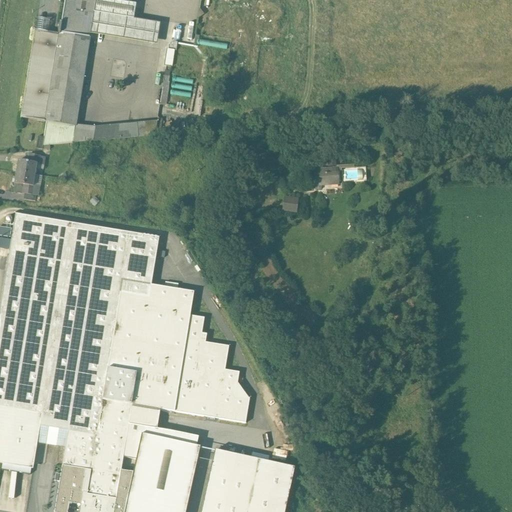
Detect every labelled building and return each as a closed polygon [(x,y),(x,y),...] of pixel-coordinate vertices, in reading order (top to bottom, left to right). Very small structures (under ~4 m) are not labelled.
[(95,0),(65,0),(61,24),(59,24),(58,35),(59,35),(45,122),(46,122),(75,128),(76,126),(86,58),(83,57),(87,37),(88,28),(91,29),(92,29),(92,31),(96,32),(100,10),(94,9),(95,0)] [(107,0),(95,0),(94,9),(100,10),(96,32),(92,31),(92,29),(91,29),(90,34),(157,45),(160,24),(134,20),(136,5),(107,0)] [(20,119),(45,122),(59,35),(58,35),(48,33),(50,21),(37,19),(35,31),(20,119)] [(158,109),(158,114),(195,121),(199,116),(209,51),(229,54),(231,41),(195,35),(193,46),(173,43),(169,45),(158,109)] [(43,146),(93,142),(95,128),(76,126),(75,128),(46,122),(43,146)] [(157,122),(137,124),(138,137),(155,136),(157,122)] [(137,124),(95,128),(93,142),(138,137),(137,124)] [(27,163),(18,162),(14,184),(22,186),(21,194),(33,196),(35,188),(32,187),(36,165),(39,166),(41,157),(29,155),(27,163)] [(339,171),(316,172),(317,188),(340,186),(339,171)] [(281,210),(296,213),(299,198),(284,195),(281,210)] [(156,239),(16,215),(0,310),(0,405),(40,412),(68,417),(128,426),(132,406),(150,289),(156,239)] [(12,230),(0,228),(0,237),(10,239),(12,230)] [(0,248),(8,250),(10,240),(0,238),(0,248)] [(190,295),(150,289),(132,406),(160,410),(245,424),(246,403),(232,400),(236,376),(221,374),(225,349),(202,345),(203,337),(198,336),(201,320),(186,318),(190,295)] [(40,412),(0,405),(0,464),(33,469),(39,424),(40,412)] [(160,410),(132,406),(128,426),(123,458),(136,460),(141,435),(196,447),(198,438),(172,432),(153,429),(155,413),(159,414),(160,410)] [(68,417),(40,412),(39,424),(66,429),(68,417)] [(128,426),(68,417),(66,429),(61,465),(85,469),(81,494),(116,500),(123,458),(128,426)] [(196,447),(141,435),(136,460),(124,511),(185,511),(200,448),(196,447)] [(280,511),(288,475),(209,459),(198,511),(280,511)] [(85,469),(61,465),(52,511),(66,511),(67,506),(69,507),(69,509),(75,510),(76,508),(78,508),(81,494),(85,469)] [(27,485),(21,484),(18,499),(25,500),(27,485)] [(114,511),(116,500),(81,494),(78,508),(77,511),(114,511)]
